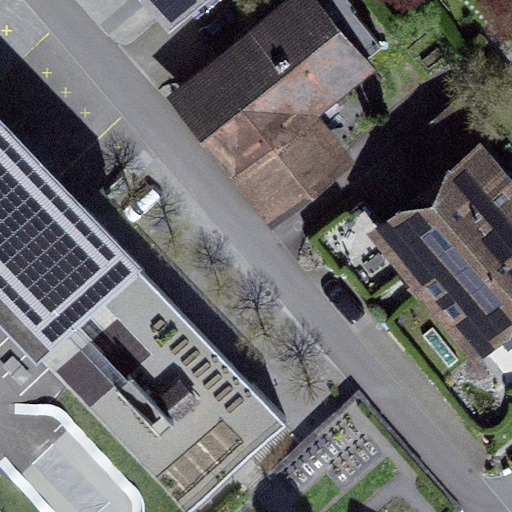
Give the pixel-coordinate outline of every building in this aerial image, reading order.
[(143,0),(168,30),(205,0),(143,0)] [(235,183),(319,116),(377,69),(368,58),(383,47),(344,0),(286,0),(166,97),(235,183)] [(381,225),(369,234),(474,365),(511,334),(511,178),(487,148),(503,135),(467,91),(349,185),(381,225)] [(0,318),(39,360),(66,334),(118,389),(116,391),(161,438),(176,423),(225,474),(286,417),(136,261),(139,258),(0,112),(0,318)] [(319,116),(235,183),(273,229),(356,162),(319,116)]
